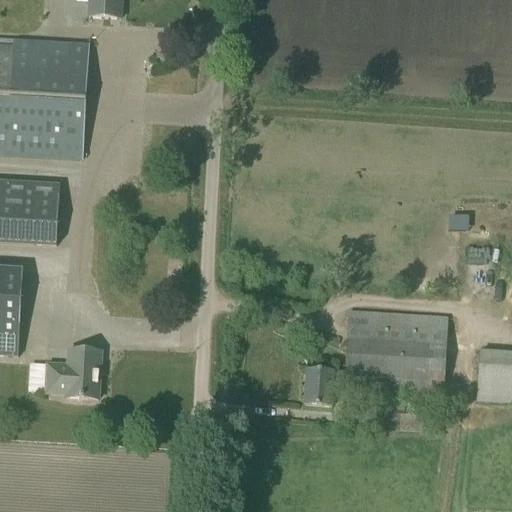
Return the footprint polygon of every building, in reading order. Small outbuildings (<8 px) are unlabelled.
[(75,4),(89,5),(88,20),(120,22),(120,0),(47,0),(76,2),(75,4)] [(0,160),(80,165),(87,48),(0,42),(0,160)] [(0,247),(55,250),(59,189),(0,186),(0,247)] [(0,361),(17,362),(22,276),(0,275),(0,361)] [(304,408),(331,410),(332,391),(344,391),(344,394),(441,401),(441,407),(457,408),(458,387),(442,386),(447,321),(349,315),(345,375),(306,372),(304,408)] [(44,399),(65,400),(65,401),(97,403),(100,355),(68,353),(67,368),(46,366),(44,399)] [(476,405),(511,407),(511,356),(480,354),(476,405)] [(375,435),(435,437),(436,414),(414,413),(414,407),(376,406),(375,435)]
